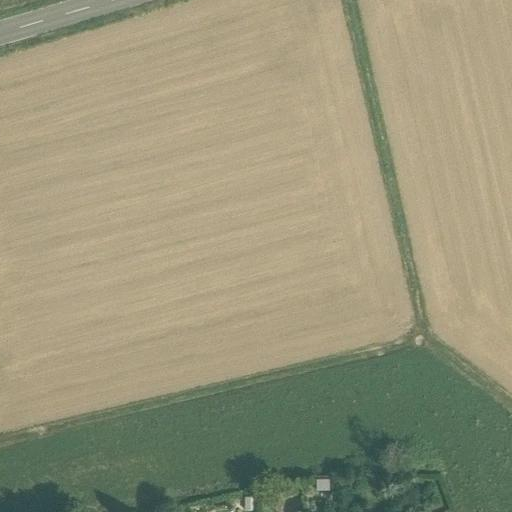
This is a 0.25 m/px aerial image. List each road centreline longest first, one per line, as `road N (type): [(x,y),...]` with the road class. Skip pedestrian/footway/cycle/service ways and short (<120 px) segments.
road 1 (track): [(511,417),(441,361),(348,0)]
road 2 (track): [(441,361),(0,464)]
